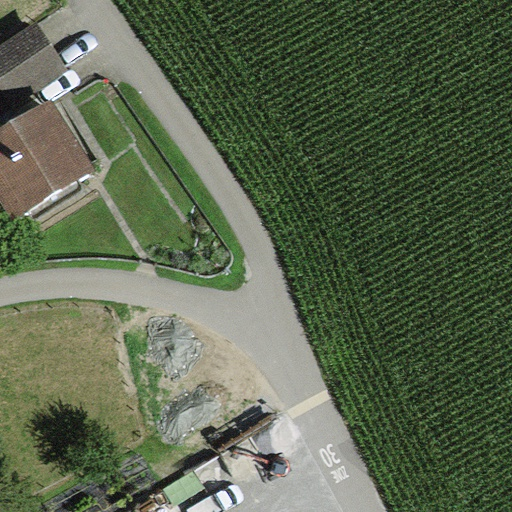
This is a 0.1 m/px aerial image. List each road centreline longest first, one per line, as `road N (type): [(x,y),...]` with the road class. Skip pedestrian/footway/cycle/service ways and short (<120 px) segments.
road 1 (residential): [(276,307),(261,256),(229,196),(93,0)]
road 2 (residential): [(276,307),(251,317),(92,277),(0,289)]
road 3 (residential): [(365,511),(276,307)]
